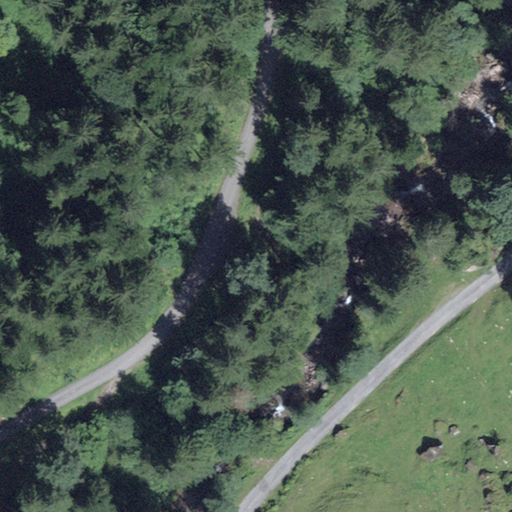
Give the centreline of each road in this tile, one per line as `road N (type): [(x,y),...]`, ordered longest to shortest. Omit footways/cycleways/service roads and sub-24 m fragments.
road 1 (unclassified): [(262,0),(271,71),(266,104),(198,294),(148,353),(0,440)]
road 2 (unclassified): [(245,511),(265,483),(511,257)]
